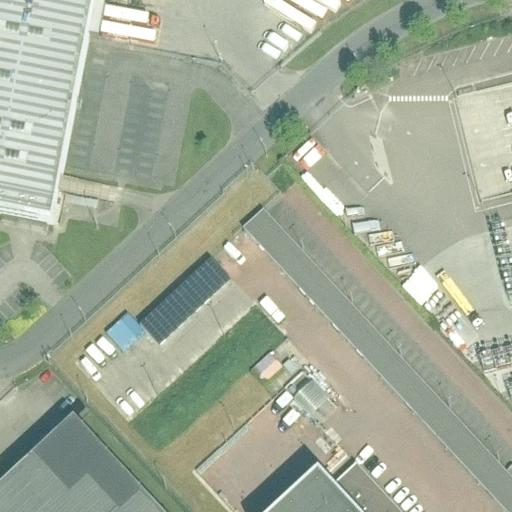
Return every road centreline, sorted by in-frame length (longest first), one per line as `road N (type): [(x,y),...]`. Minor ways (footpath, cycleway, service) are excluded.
road 1 (unclassified): [(0,365),(38,344),(334,68),(381,34),(453,0)]
road 2 (unknown): [(511,455),(287,204)]
